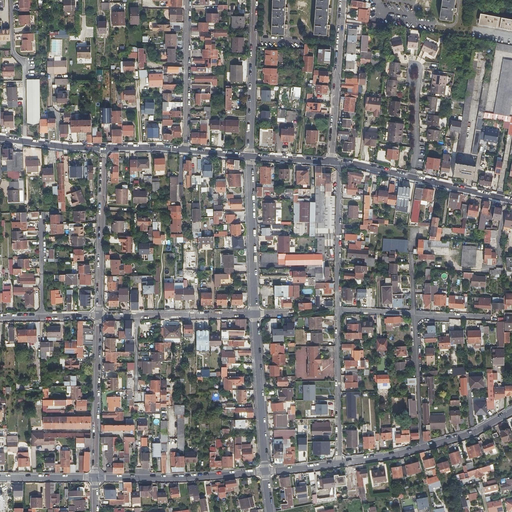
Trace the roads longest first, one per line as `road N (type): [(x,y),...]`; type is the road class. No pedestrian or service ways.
road 1 (residential): [(95,477),(264,472)]
road 2 (residential): [(98,316),(103,148)]
road 3 (residential): [(331,161),(342,0)]
road 4 (residential): [(95,477),(98,316)]
road 5 (residential): [(254,313),(264,472)]
road 6 (residential): [(250,155),(254,313)]
road 7 (residential): [(255,0),(250,155)]
road 8 (residential): [(338,310),(338,463)]
road 9 (residential): [(186,151),(187,0)]
road 10 (residential): [(340,162),(338,310)]
road 11 (residential): [(414,314),(420,448)]
